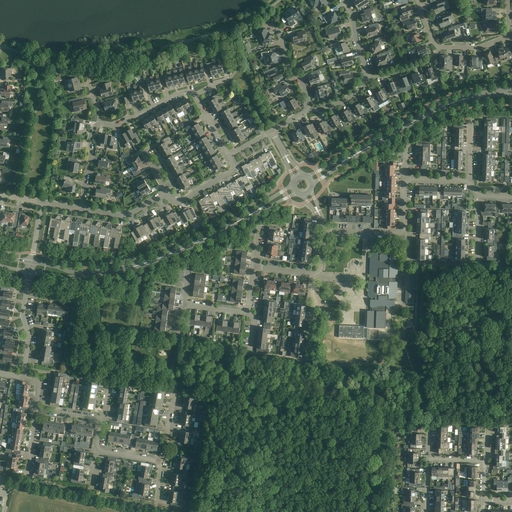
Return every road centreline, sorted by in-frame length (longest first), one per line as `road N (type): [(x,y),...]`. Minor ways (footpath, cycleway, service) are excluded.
road 1 (unclassified): [(168,511),(0,478)]
road 2 (tertiary): [(122,269),(258,209)]
road 3 (tertiary): [(350,157),(459,100)]
